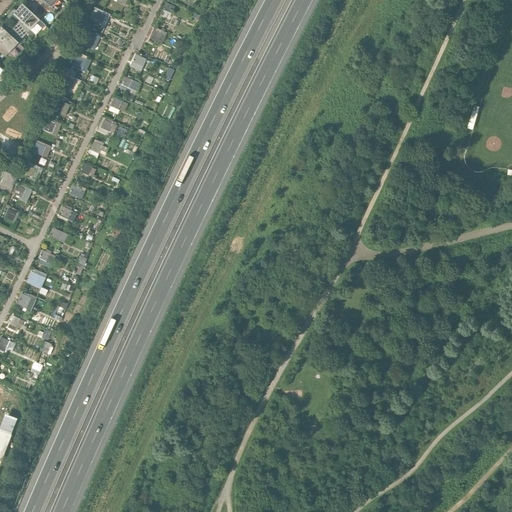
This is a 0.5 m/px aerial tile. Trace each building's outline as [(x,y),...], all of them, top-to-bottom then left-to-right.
[(165,1),(160,15),(169,18),(174,5),(165,1)] [(13,14),(20,20),(31,29),(40,19),(23,3),(13,14)] [(105,24),(108,15),(97,11),(93,20),(105,24)] [(19,42),(31,29),(20,20),(9,33),(19,42)] [(0,44),(10,53),(19,42),(9,33),(1,26),(0,27),(0,44)] [(147,41),(161,46),(166,32),(153,27),(147,41)] [(95,47),(100,35),(87,31),(83,43),(95,47)] [(0,52),(6,57),(10,53),(0,44),(0,52)] [(135,53),(129,66),(141,70),(146,58),(135,53)] [(77,54),(72,65),(86,71),(91,59),(77,54)] [(119,85),(135,92),(139,81),(124,75),(119,85)] [(114,97),(110,106),(118,109),(121,99),(114,97)] [(60,113),(65,115),(69,104),(63,102),(60,113)] [(104,117),(98,129),(108,134),(113,121),(104,117)] [(55,134),(59,125),(48,120),(43,129),(55,134)] [(88,152),(96,156),(103,142),(95,138),(88,152)] [(46,157),(51,146),(34,139),(30,150),(46,157)] [(79,171),(88,174),(92,166),(83,162),(79,171)] [(0,180),(0,187),(10,192),(17,177),(5,171),(0,180)] [(72,184),(68,193),(81,199),(85,190),(72,184)] [(20,200),(27,202),(31,188),(24,186),(20,200)] [(59,215),(73,220),(77,211),(62,205),(59,215)] [(12,220),(16,211),(8,207),(4,216),(12,220)] [(49,236),(63,242),(67,234),(53,227),(49,236)] [(36,261),(49,267),(55,255),(42,249),(36,261)] [(26,282),(40,288),(45,277),(31,270),(26,282)] [(16,304),(25,308),(31,297),(21,292),(16,304)] [(9,314),(7,323),(16,326),(19,317),(9,314)] [(0,347),(5,349),(8,339),(0,336),(0,347)] [(0,465),(11,436),(0,432),(0,465)]
